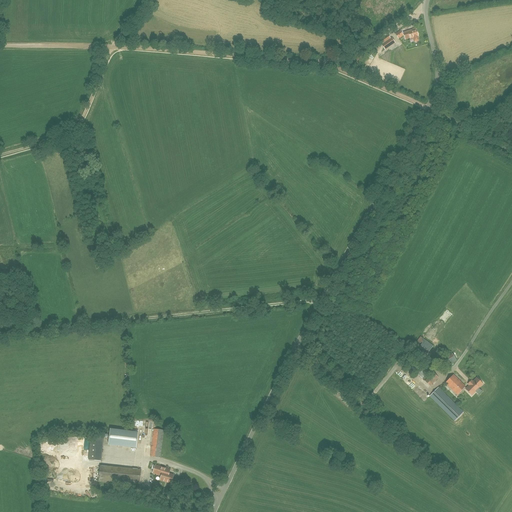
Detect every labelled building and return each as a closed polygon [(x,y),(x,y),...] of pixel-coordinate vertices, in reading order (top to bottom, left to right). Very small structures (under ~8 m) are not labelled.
[(400,34),(396,34),(399,47),(402,46),(405,45),(407,45),(408,47),(419,44),(415,30),(411,31),(408,32),(402,33),(400,34)] [(385,50),(391,45),(395,43),(392,38),(390,39),(388,36),(381,41),(383,44),(381,45),(385,50)] [(424,358),(433,346),(420,336),(419,338),(418,338),(418,339),(413,346),(417,349),(415,352),(424,358)] [(446,367),(456,360),(451,352),(441,359),(446,367)] [(421,379),(428,372),(417,362),(411,368),(421,379)] [(430,386),(438,378),(433,372),(424,381),(430,386)] [(457,395),(465,387),(453,375),(445,383),(457,395)] [(472,381),(469,385),(466,389),(471,395),(475,391),(476,392),(479,388),(478,388),(482,384),(476,378),(473,382),(472,381)] [(454,421),(463,412),(438,387),(429,396),(454,421)] [(110,429),(108,445),(136,448),(138,432),(110,429)] [(163,434),(153,433),(151,446),(150,452),(160,454),(161,448),(163,434)] [(100,460),(102,436),(91,435),(89,460),(100,460)] [(140,485),(141,469),(100,465),(98,481),(140,485)] [(170,470),(155,465),(153,473),(161,475),(160,480),(171,483),(171,482),(172,482),(173,480),(172,479),(174,475),(169,474),(170,470)]
